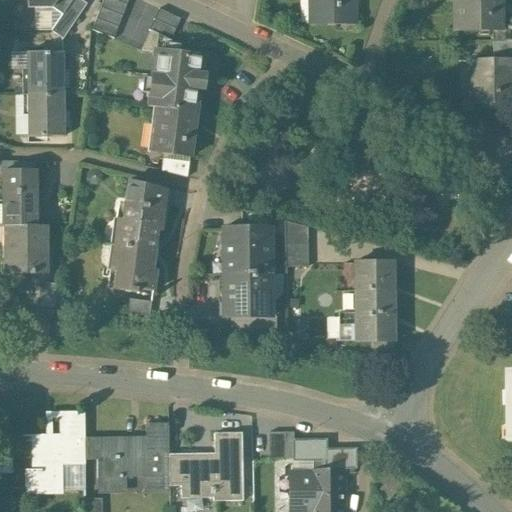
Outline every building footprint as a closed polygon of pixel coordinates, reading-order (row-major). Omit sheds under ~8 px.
[(27,0),(27,9),(52,9),(58,0),(27,0)] [(72,0),(58,0),(52,9),(62,16),(72,0)] [(129,0),(103,0),(91,31),(114,40),(129,0)] [(144,0),(132,0),(116,38),(139,47),(156,5),(144,0)] [(353,0),(310,0),(310,26),(354,25),(353,0)] [(455,0),(456,6),(470,5),(470,31),(494,31),(500,30),(499,0),(455,0)] [(180,20),(159,10),(149,31),(151,32),(170,41),(171,41),(180,20)] [(511,42),(511,30),(500,30),(494,31),(495,43),(511,42)] [(170,41),(151,32),(141,51),(155,53),(155,52),(177,55),(179,45),(171,41),(170,41)] [(511,42),(495,43),(495,59),(473,60),(474,106),(511,104),(511,42)] [(177,55),(155,52),(155,53),(148,108),(158,109),(195,114),(198,89),(202,90),(204,77),(200,76),(203,58),(177,55)] [(62,54),(26,55),(26,96),(62,96),(62,54)] [(62,96),(26,96),(27,137),(63,137),(62,96)] [(195,114),(158,109),(153,155),(190,159),(195,114)] [(189,164),(163,161),(162,172),(187,179),(189,164)] [(0,174),(0,190),(0,228),(8,228),(35,227),(35,174),(0,174)] [(167,186),(145,180),(141,205),(148,206),(148,210),(164,212),(167,186)] [(141,205),(125,203),(122,222),(120,221),(116,246),(155,251),(157,232),(161,233),(164,212),(148,210),(148,206),(141,205)] [(285,223),(241,211),(241,229),(270,229),(270,237),(285,237),(285,223)] [(307,228),(285,223),(285,237),(285,268),(308,268),(307,228)] [(35,227),(8,228),(10,275),(45,275),(45,227),(35,227)] [(241,229),(223,230),(223,275),(270,275),(270,237),(270,229),(241,229)] [(155,251),(116,246),(112,274),(115,275),(113,290),(136,294),(136,290),(154,292),(156,272),(152,271),(155,251)] [(390,263),(355,263),(355,291),(391,290),(390,263)] [(270,275),(223,275),(223,318),(230,318),(258,318),(271,318),(270,275)] [(58,286),(44,283),(39,307),(54,309),(58,286)] [(391,290),(355,291),(355,315),(392,315),(391,290)] [(150,304),(129,301),(127,315),(149,316),(150,304)] [(392,343),(392,315),(355,315),(356,343),(392,343)] [(258,318),(230,318),(230,330),(258,335),(258,318)] [(59,440),(31,441),(32,490),(61,489),(61,467),(84,466),(83,418),(59,419),(59,440)] [(145,425),(145,441),(98,442),(98,458),(95,458),(96,461),(100,461),(101,491),(122,491),(121,474),(145,473),(146,492),(169,492),(169,489),(168,456),(168,425),(145,425)] [(292,433),(267,434),(268,460),(292,460),(292,441),(293,441),(292,433)] [(213,435),(213,455),(168,456),(169,489),(179,489),(179,496),(212,496),(212,502),(241,502),(240,434),(213,435)] [(356,470),(355,449),(326,450),(326,440),(293,441),(292,441),(292,460),(292,462),(312,462),(316,462),(324,462),(324,470),(343,470),(356,470)] [(0,474),(13,475),(12,441),(0,441),(0,474)] [(343,511),(343,470),(324,470),(324,462),(316,462),(312,462),(312,474),(289,474),(289,511),(312,511),(343,511)]
